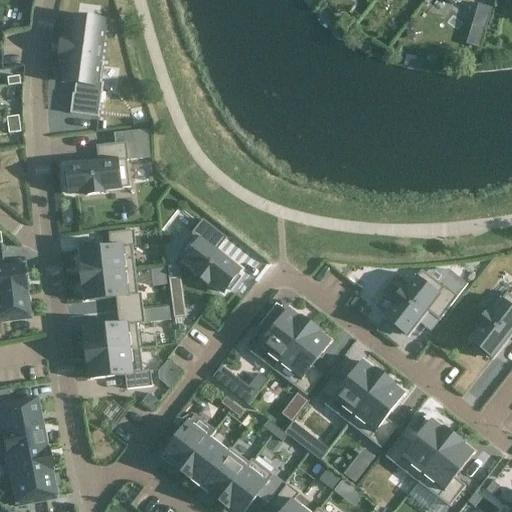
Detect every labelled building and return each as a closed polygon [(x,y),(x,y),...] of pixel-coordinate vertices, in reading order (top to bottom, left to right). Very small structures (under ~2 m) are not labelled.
[(479,4),(472,25),(486,29),(492,8),(479,4)] [(63,37),(60,60),(67,61),(64,81),(74,82),(70,114),(99,118),(104,83),(101,82),(104,62),(100,61),(105,23),(72,18),(70,38),(63,37)] [(18,76),(6,78),(7,86),(19,85),(18,76)] [(17,116),(5,118),(6,126),(19,124),(17,116)] [(19,124),(6,126),(7,134),(20,132),(19,124)] [(147,131),(126,133),(127,143),(149,140),(147,131)] [(98,162),(66,165),(69,195),(86,193),(87,197),(106,195),(106,191),(131,188),(128,161),(129,161),(127,143),(97,146),(98,162)] [(193,235),(177,256),(196,272),(194,275),(209,287),(212,284),(225,294),(229,289),(231,291),(242,278),(239,275),(243,270),(218,251),(227,239),(203,220),(192,234),(193,235)] [(81,264),(79,264),(81,277),(136,270),(133,247),(136,246),(135,230),(109,233),(110,247),(80,250),(81,264)] [(0,268),(0,294),(29,291),(26,265),(0,268)] [(136,270),(81,277),(82,289),(84,289),(86,303),(116,299),(118,312),(144,309),(142,294),(138,294),(136,270)] [(385,297),(378,307),(388,315),(385,318),(390,322),(387,325),(401,336),(403,332),(407,335),(427,311),(440,321),(468,285),(454,274),(443,287),(439,283),(422,270),(406,291),(404,289),(394,303),(385,297)] [(29,291),(0,294),(0,333),(1,334),(0,325),(0,320),(31,317),(29,291)] [(481,327),(471,340),(475,343),(472,347),(486,358),(489,354),(493,357),(511,333),(511,291),(509,295),(507,293),(491,314),(489,312),(478,325),(481,327)] [(86,342),(84,342),(86,355),(141,348),(138,325),(145,324),(144,309),(118,312),(119,324),(85,328),(86,342)] [(259,326),(243,347),(275,372),(312,324),(301,316),(300,318),(290,309),(270,334),(259,326)] [(312,324),(275,372),(307,397),(323,375),(312,367),(331,342),(319,332),(320,331),(312,324)] [(141,348),(86,355),(87,368),(89,367),(91,381),(125,377),(127,390),(153,387),(151,371),(143,372),(141,348)] [(333,378),(317,399),(349,424),(386,377),(375,369),(374,370),(363,361),(344,387),(333,378)] [(222,366),(213,377),(249,405),(258,393),(222,366)] [(386,377),(349,424),(381,449),(397,428),(386,419),(405,394),(395,386),(396,385),(386,377)] [(7,391),(0,391),(0,402),(9,401),(7,391)] [(149,394),(142,402),(153,410),(160,402),(149,394)] [(226,397),(221,404),(231,411),(235,404),(226,397)] [(36,399),(0,406),(0,432),(41,425),(40,424),(36,399)] [(235,404),(231,411),(240,418),(245,412),(235,404)] [(188,422),(161,457),(183,473),(209,438),(210,439),(216,431),(195,415),(190,423),(188,422)] [(402,437),(386,458),(418,483),(454,435),(444,427),(444,428),(433,420),(413,445),(402,437)] [(269,421),(264,427),(273,435),(278,428),(269,421)] [(329,449),(294,422),(285,433),(320,461),(329,449)] [(41,425),(0,432),(0,457),(45,448),(41,425)] [(278,428),(273,435),(283,442),(288,436),(278,428)] [(454,435),(418,483),(450,507),(466,486),(455,478),(475,453),(464,444),(465,444),(454,435)] [(209,438),(183,473),(200,487),(227,452),(210,439),(209,438)] [(45,448),(0,457),(0,458),(4,458),(8,480),(50,472),(46,449),(45,448)] [(227,452),(200,487),(221,502),(250,464),(249,463),(230,448),(227,452)] [(250,464),(221,502),(232,511),(246,511),(268,484),(267,483),(273,476),(252,459),(249,463),(250,464)] [(355,483),(362,474),(351,466),(344,475),(355,483)] [(50,472),(8,480),(13,506),(55,498),(50,472)] [(493,481),(486,490),(493,495),(500,487),(493,481)] [(279,511),(306,511),(294,502),(300,494),(287,484),(271,506),(279,511)] [(475,493),(468,502),(475,507),(482,499),(475,493)]
